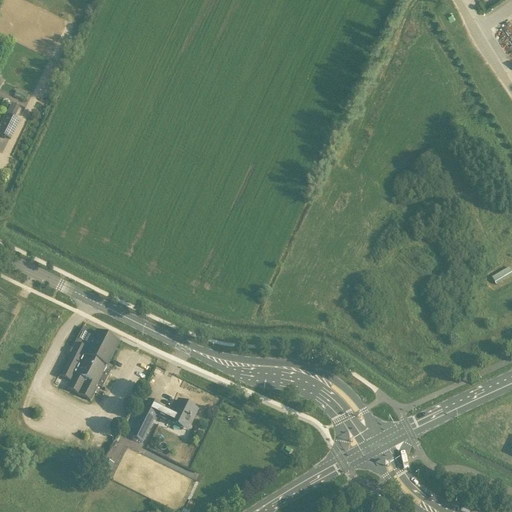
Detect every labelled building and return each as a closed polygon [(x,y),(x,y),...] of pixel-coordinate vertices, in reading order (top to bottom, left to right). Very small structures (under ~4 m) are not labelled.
[(64,53),(59,64),(67,68),(72,57),(64,53)] [(0,127),(0,135),(10,141),(19,122),(12,119),(15,112),(17,108),(11,105),(7,112),(6,115),(0,127)] [(495,283),(511,273),(511,272),(509,268),(492,277),(495,283)] [(101,389),(104,383),(112,368),(107,365),(117,345),(96,334),(95,336),(81,329),(73,347),(58,377),(70,383),(66,390),(90,402),(97,387),(101,389)] [(187,431),(197,411),(177,401),(171,414),(159,409),(160,407),(147,400),(140,415),(141,416),(130,438),(142,443),(155,416),(187,431)] [(117,464),(122,454),(116,451),(111,461),(117,464)] [(80,456),(70,452),(68,457),(78,461),(80,456)]
